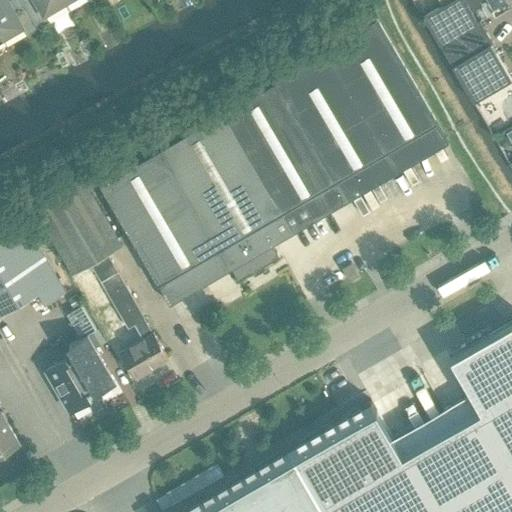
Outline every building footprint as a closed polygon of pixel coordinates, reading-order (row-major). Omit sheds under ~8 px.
[(22,0),(16,0),(11,3),(9,0),(0,0),(0,32),(3,37),(22,26),(27,34),(38,28),(22,0)] [(70,9),(65,1),(64,0),(22,0),(38,28),(70,9)] [(511,79),(511,78),(491,43),(494,42),(480,19),(478,21),(470,7),(481,1),(480,0),(488,0),(497,14),(511,4),(509,0),(451,0),(443,5),(424,15),(474,101),(511,79)] [(279,79),(101,181),(170,301),(231,267),(239,280),(280,257),(272,243),(448,142),(376,17),(276,75),(279,79)] [(504,137),(501,139),(500,140),(500,145),(504,148),(505,147),(509,145),(509,140),(504,137)] [(33,204),(73,273),(122,244),(81,175),(33,204)] [(45,304),(64,292),(17,213),(0,222),(0,315),(38,294),(45,304)] [(144,318),(145,317),(107,253),(91,262),(128,327),(134,323),(143,338),(121,351),(135,376),(168,357),(153,332),(153,333),(144,318)] [(342,268),(350,280),(359,275),(352,262),(342,268)] [(77,295),(69,299),(74,307),(82,303),(77,295)] [(82,303),(66,313),(80,337),(97,327),(82,303)] [(370,400),(289,447),(326,511),(511,511),(511,321),(450,357),(471,392),(443,408),(453,425),(402,455),(370,400)] [(99,328),(88,334),(96,348),(107,341),(99,328)] [(82,338),(68,347),(70,351),(74,356),(92,389),(94,392),(98,390),(114,381),(115,380),(96,348),(88,334),(82,338)] [(64,358),(45,369),(70,412),(89,402),(84,393),(92,389),(74,356),(72,357),(66,361),(64,358)] [(0,457),(22,445),(3,412),(0,413),(0,457)] [(326,511),(289,447),(176,511),(326,511)] [(217,462),(156,498),(162,509),(224,474),(217,462)]
